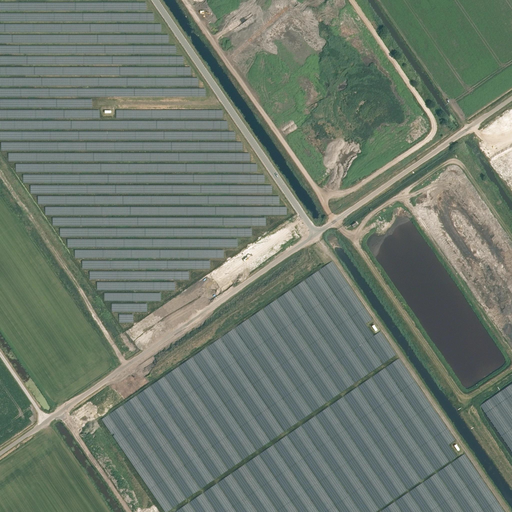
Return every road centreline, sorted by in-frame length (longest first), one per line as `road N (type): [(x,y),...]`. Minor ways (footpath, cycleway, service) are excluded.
road 1 (unclassified): [(0,454),(511,98)]
road 2 (track): [(0,173),(127,365)]
